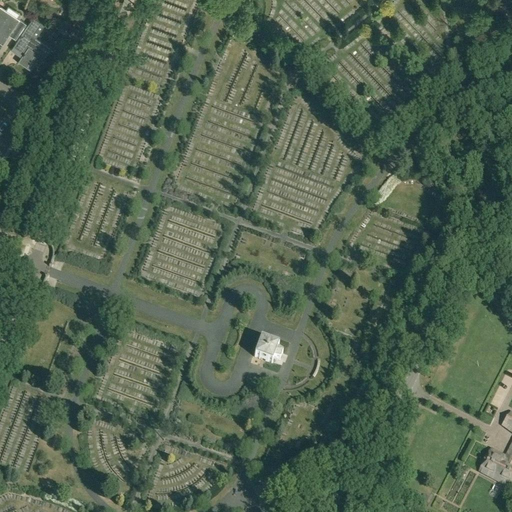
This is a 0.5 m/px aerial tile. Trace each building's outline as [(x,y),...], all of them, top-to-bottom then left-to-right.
[(27,23),(25,22),(20,18),(0,4),(0,3),(0,41),(2,43),(13,28),(19,33),(27,23)] [(39,63),(50,48),(31,35),(41,22),(33,17),(9,51),(20,58),(17,62),(18,62),(19,61),(30,68),(35,60),(39,63)] [(280,360),(282,353),(277,350),(279,346),(261,339),(254,357),(272,363),(274,359),(280,360)] [(491,445),(508,454),(506,457),(491,449),(479,472),(511,489),(511,488),(511,412),(503,423),(491,445)] [(295,479),(294,476),(295,476),(293,469),(273,474),(275,481),(292,477),(293,479),(295,479)] [(286,496),(299,493),(296,480),(286,482),(279,484),(281,491),(284,491),(286,496)]
